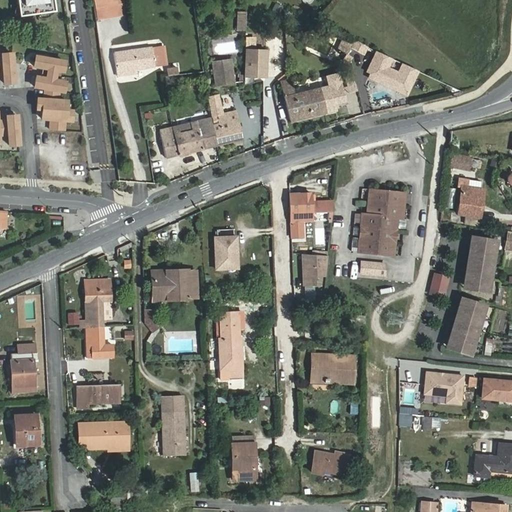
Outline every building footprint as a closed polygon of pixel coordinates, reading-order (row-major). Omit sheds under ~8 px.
[(0,0),(0,30),(71,43),(91,168),(108,171),(87,0),(0,0)] [(116,4),(115,0),(94,0),(97,17),(111,15),(109,5),(116,4)] [(245,31),(246,16),(238,16),(237,31),(245,31)] [(155,67),(152,48),(114,53),(117,72),(155,67)] [(245,76),(266,77),(267,51),(246,50),(245,76)] [(347,68),(354,57),(347,52),(342,60),(335,61),(335,69),(347,68)] [(0,71),(3,71),(4,83),(14,82),(12,53),(2,54),(2,58),(0,57),(0,71)] [(38,58),(37,68),(51,70),(50,80),(40,79),(38,89),(49,90),(48,101),(41,100),(40,110),(46,111),(44,120),(53,121),(52,132),(65,133),(67,123),(72,124),(73,113),(67,112),(69,104),(60,102),(61,92),(66,92),(68,83),(61,82),(62,72),(66,72),(67,62),(38,58)] [(234,83),(230,61),(221,62),(223,68),(214,70),(216,86),(234,83)] [(177,66),(167,68),(168,74),(178,73),(177,66)] [(336,111),(330,86),(295,94),(291,79),(280,82),(290,122),(336,111)] [(217,146),(242,140),(236,111),(222,114),(218,95),(209,97),(214,124),(212,124),(217,146)] [(0,135),(8,135),(9,146),(19,145),(17,116),(7,117),(7,121),(0,121),(0,135)] [(212,124),(211,119),(160,131),(166,158),(177,155),(178,156),(203,150),(217,146),(212,124)] [(472,158),(453,154),(451,167),(469,171),(472,158)] [(478,226),(481,207),(478,206),(481,189),(463,187),(462,186),(458,214),(466,215),(465,223),(478,226)] [(369,189),(367,214),(362,214),(358,252),(394,255),(398,218),(403,219),(405,193),(369,189)] [(311,193),(290,194),(291,237),(303,236),(303,214),(311,214),(311,193)] [(315,200),(315,213),(333,213),(333,200),(315,200)] [(236,237),(233,237),(233,230),(218,230),(218,238),(215,238),(217,269),(237,268),(236,237)] [(487,292),(496,241),(477,238),(468,289),(487,292)] [(328,256),(302,254),(304,285),(305,285),(313,285),(315,285),(314,276),(326,276),(328,256)] [(124,269),(132,268),(131,260),(123,260),(124,269)] [(384,275),(385,264),(362,262),(361,273),(384,275)] [(152,275),(153,295),(167,294),(167,299),(189,298),(188,271),(166,272),(166,274),(152,275)] [(435,273),(433,280),(447,284),(449,276),(435,273)] [(80,321),(80,328),(86,328),(103,327),(102,302),(110,301),(110,279),(85,280),(86,321),(80,321)] [(447,284),(433,280),(430,293),(443,297),(447,284)] [(313,285),(305,285),(306,306),(314,306),(313,285)] [(500,286),(496,303),(504,305),(508,288),(500,286)] [(484,306),(466,300),(451,349),(470,355),(484,306)] [(365,310),(341,308),(340,321),(354,322),(354,325),(365,326),(365,310)] [(153,320),(153,310),(144,310),(144,323),(152,333),(159,328),(153,320)] [(220,324),(220,340),(221,369),(231,369),(231,379),(242,378),(240,339),(239,339),(239,312),(215,313),(215,324),(220,324)] [(104,345),(103,327),(86,328),(87,357),(112,357),(112,345),(104,345)] [(11,353),(13,391),(35,390),(33,352),(36,352),(35,344),(17,345),(18,353),(11,353)] [(353,382),(354,357),(312,355),(311,380),(353,382)] [(460,404),(463,376),(426,372),(423,394),(446,396),(445,403),(460,404)] [(477,386),(475,376),(467,378),(468,388),(477,386)] [(511,381),(483,379),(482,398),(511,401),(511,381)] [(120,402),(119,384),(76,386),(77,409),(89,408),(89,403),(120,402)] [(161,397),(162,411),(163,456),(185,455),(183,396),(161,397)] [(399,414),(398,426),(411,427),(412,415),(399,414)] [(37,415),(15,416),(16,445),(38,444),(37,415)] [(432,417),(424,417),(424,430),(431,431),(432,417)] [(108,443),(128,442),(127,422),(79,423),(79,444),(87,443),(87,449),(108,448),(108,443)] [(233,437),(234,444),(252,443),(252,436),(233,437)] [(232,444),(233,480),(255,479),(254,443),(252,443),(234,444),(232,444)] [(511,472),(511,445),(499,444),(498,457),(476,455),(474,475),(489,477),(489,471),(511,472)] [(343,455),(343,453),(335,452),(335,455),(315,451),(312,472),(321,473),(322,470),(339,473),(339,469),(345,469),(347,455),(343,455)] [(190,473),(191,491),(199,491),(197,472),(190,473)] [(422,502),(421,511),(436,511),(437,503),(422,502)] [(504,511),(505,505),(472,502),(471,511),(504,511)]
